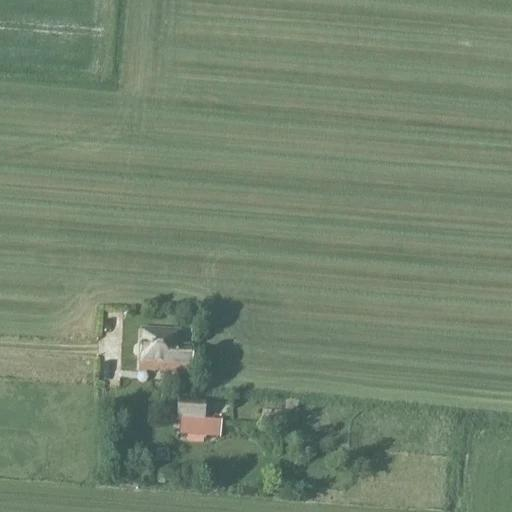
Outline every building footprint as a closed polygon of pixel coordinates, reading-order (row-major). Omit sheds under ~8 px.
[(179,344),(179,333),(140,331),(138,372),(191,374),(192,347),(180,346),(180,344),(179,344)] [(174,404),(174,423),(200,424),(201,406),(174,404)] [(272,433),(286,433),(287,417),(273,416),(272,433)] [(154,476),(153,482),(154,486),(164,488),(166,484),(167,477),(166,473),(156,472),(154,476)] [(291,496),(292,484),(282,483),(281,495),(291,496)]
